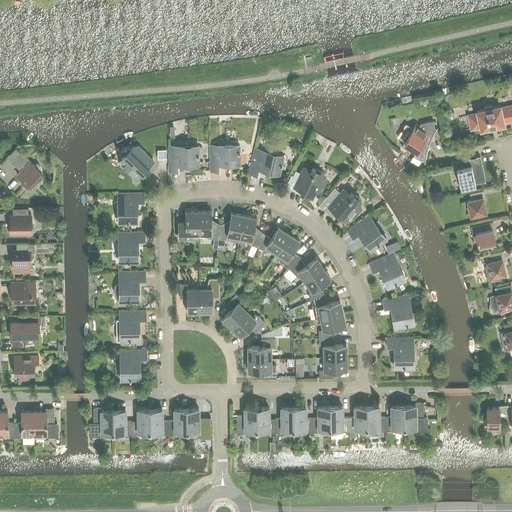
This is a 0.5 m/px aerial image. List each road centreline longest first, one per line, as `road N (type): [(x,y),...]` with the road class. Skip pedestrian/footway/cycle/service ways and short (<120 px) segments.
road 1 (residential): [(365,388),(363,312),(351,275),(322,234),(265,199),(213,192),(165,203),(167,326)]
road 2 (tertiary): [(368,511),(511,510)]
road 3 (residential): [(231,390),(365,388)]
